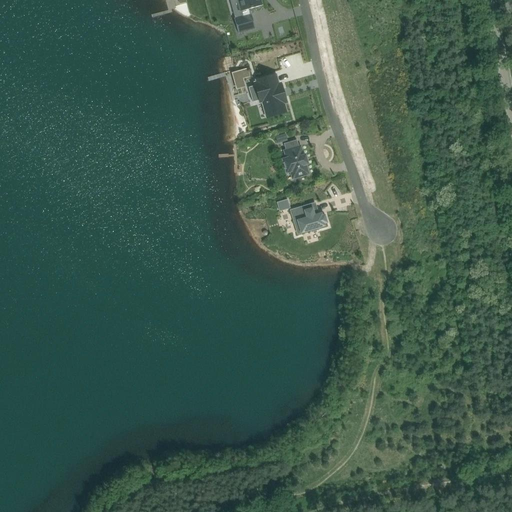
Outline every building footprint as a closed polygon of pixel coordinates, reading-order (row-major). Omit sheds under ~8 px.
[(251,13),(250,14),(249,9),(262,6),(260,0),(237,0),(243,17),(235,19),(238,33),(255,28),(251,13)] [(234,79),(236,89),(245,87),(243,78),(246,78),(250,76),(248,69),(245,70),(234,73),(232,73),(234,79)] [(267,118),(286,113),(284,104),(286,104),(281,85),(278,86),(276,76),(257,81),(257,84),(255,84),(256,86),(260,101),(260,103),(263,103),(267,118)] [(284,144),(286,151),(285,151),(287,159),(283,160),(287,172),(291,171),(293,178),(308,174),(306,165),(307,164),(305,155),(303,156),(300,147),(299,147),(297,140),(284,144)] [(290,209),(288,200),(277,203),(279,212),(290,209)] [(319,230),(326,228),(325,226),(328,225),(325,218),(323,218),(322,216),(317,217),(316,214),(314,206),(291,214),(295,225),(299,237),(312,232),(313,234),(320,232),(319,230)]
